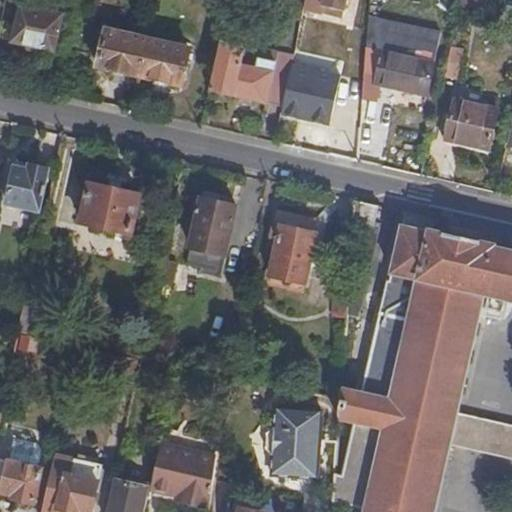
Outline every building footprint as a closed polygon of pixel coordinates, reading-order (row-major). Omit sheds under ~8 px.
[(295,0),(293,13),(303,15),(304,11),(306,0),(295,0)] [(306,0),(304,11),(321,15),(323,6),(344,12),(346,0),(306,0)] [(461,0),(460,6),(481,12),(483,0),(461,0)] [(63,15),(21,6),(13,42),(55,51),(63,15)] [(98,66),(140,76),(148,41),(107,32),(98,66)] [(148,41),(140,76),(181,85),(190,50),(148,41)] [(211,91),(283,107),(292,67),(258,59),(257,69),(243,65),(246,48),(222,43),(211,91)] [(366,48),(362,97),(379,100),(381,87),(426,97),(433,63),(366,48)] [(449,79),(460,81),(465,52),(455,50),(449,79)] [(498,109),(455,100),(446,141),(490,150),(498,109)] [(346,160),(357,163),(360,129),(336,124),(329,156),(346,160)] [(6,205),(39,213),(48,171),(29,167),(28,172),(14,169),(6,205)] [(80,225),(130,235),(139,196),(90,185),(80,225)] [(222,274),(236,208),(202,200),(187,266),(222,274)] [(373,232),(378,208),(355,203),(353,228),(373,232)] [(433,511),(449,444),(511,458),(511,426),(457,414),(483,295),(511,301),(511,252),(493,249),(494,246),(432,232),(433,225),(429,219),(405,214),(392,274),(419,280),(409,320),(380,314),(362,394),(343,390),(342,401),(340,419),(355,422),(344,477),(336,476),(334,503),(367,510),(366,511),(433,511)] [(305,285),(316,235),(282,227),(281,229),(273,228),(270,240),(278,242),(270,277),(305,285)] [(378,233),(373,232),(353,228),(350,275),(367,278),(370,267),(378,233)] [(176,265),(163,262),(157,286),(170,290),(176,265)] [(48,274),(33,270),(18,331),(34,335),(48,274)] [(349,296),(348,315),(358,317),(367,278),(350,275),(349,296)] [(333,319),(347,320),(348,315),(349,296),(335,295),(333,319)] [(131,389),(137,362),(83,350),(79,366),(115,375),(113,385),(131,389)] [(227,387),(236,380),(229,369),(220,376),(227,387)] [(273,476),(319,479),(324,413),(278,409),(276,430),(267,435),(266,450),(274,456),(273,476)] [(4,448),(0,447),(0,485),(2,486),(1,493),(13,495),(12,499),(33,504),(41,470),(1,460),(4,448)] [(216,482),(218,459),(162,447),(151,496),(168,500),(169,493),(179,496),(188,498),(187,505),(212,511),(216,482)] [(91,511),(102,465),(55,454),(42,511),(62,511),(63,510),(70,511),(91,511)] [(113,481),(106,511),(144,511),(149,488),(113,481)] [(177,503),(187,505),(188,498),(179,496),(177,503)]
